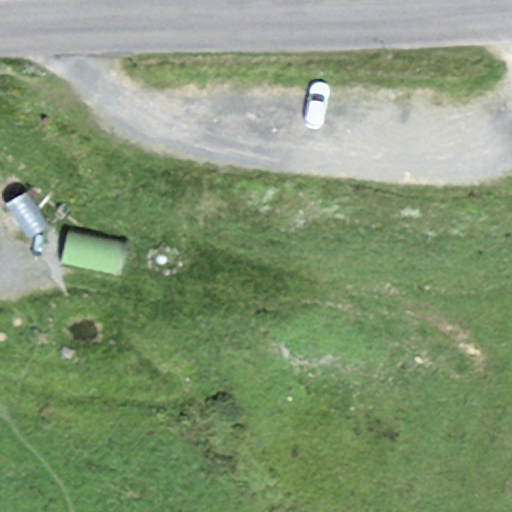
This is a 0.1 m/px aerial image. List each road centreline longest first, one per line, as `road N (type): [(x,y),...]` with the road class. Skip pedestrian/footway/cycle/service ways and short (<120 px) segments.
road 1 (tertiary): [(511,8),(0,30)]
road 2 (track): [(511,127),(450,147),(385,148),(250,140),(162,121),(95,77),(71,25)]
